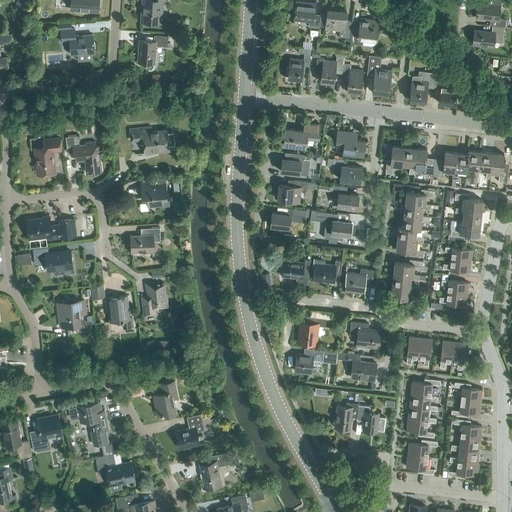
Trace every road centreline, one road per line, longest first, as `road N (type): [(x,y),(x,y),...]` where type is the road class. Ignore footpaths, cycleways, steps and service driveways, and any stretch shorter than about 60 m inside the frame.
road 1 (tertiary): [(332,510),(273,396),(242,289),(236,225),(243,98)]
road 2 (residential): [(42,391),(84,383),(111,392),(185,511)]
road 3 (residential): [(0,83),(105,79),(116,0)]
road 4 (residential): [(105,255),(93,197),(0,200)]
road 5 (residential): [(257,226),(272,100)]
road 6 (residential): [(397,114),(407,48),(372,0)]
road 7 (residential): [(364,233),(378,111)]
road 8 (residential): [(502,450),(500,379),(482,331)]
road 9 (residential): [(482,331),(499,229),(511,218)]
